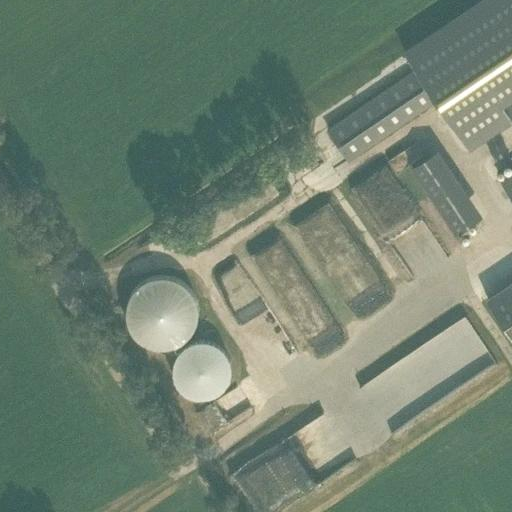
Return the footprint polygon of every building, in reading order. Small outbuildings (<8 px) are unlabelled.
[(511,0),(476,0),(403,50),(415,68),(438,100),(468,148),(511,119),(511,169),(500,178),(511,195),(511,0)] [(427,160),(419,144),(404,151),(413,167),(427,160)] [(488,219),(451,148),(418,165),(456,236),(488,219)] [(127,303),(126,309),(126,315),(127,321),(129,326),(132,331),(136,336),(140,340),(146,343),(151,346),(157,347),(163,347),(169,347),(175,345),(180,343),(185,339),(190,335),(193,330),(196,325),(198,319),(199,313),(198,307),(197,301),(195,296),(192,290),(188,286),(184,282),(179,278),(173,276),(167,275),(161,274),(155,275),(150,277),(144,279),(139,283),(135,287),(131,292),(128,297),(127,303)] [(511,279),(487,297),(511,334),(511,279)] [(381,433),(437,407),(430,391),(444,384),(437,368),(446,364),(439,350),(460,341),(458,337),(358,384),(381,433)] [(184,345),(180,349),(177,354),(174,360),(173,366),(173,372),(174,378),(177,384),(180,388),(184,392),(190,394),(197,397),(204,397),(212,396),(217,394),(222,390),(225,386),(229,381),(231,376),(231,372),(232,367),(231,362),(230,359),(227,353),(224,348),(219,344),(214,342),(208,340),(201,339),(196,340),(189,342),(184,345)] [(263,511),(279,511),(353,465),(322,417),(237,472),(263,511)]
